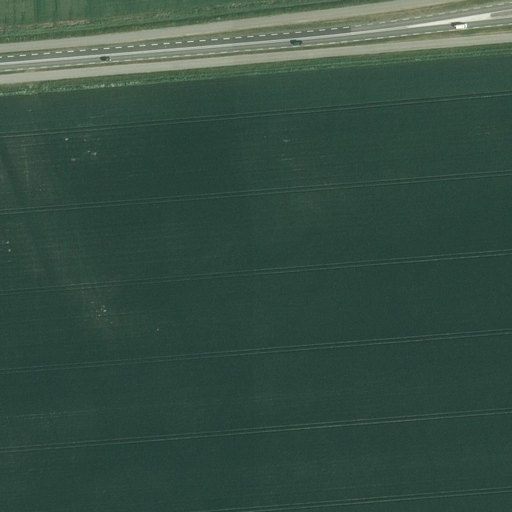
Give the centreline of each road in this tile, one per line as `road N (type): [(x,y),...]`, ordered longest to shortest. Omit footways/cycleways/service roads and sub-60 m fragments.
road 1 (unclassified): [(0,80),(511,38)]
road 2 (unclassified): [(0,49),(430,0)]
road 3 (primary): [(0,65),(364,33)]
road 4 (primary): [(511,7),(364,33)]
road 5 (primary): [(364,33),(511,22)]
